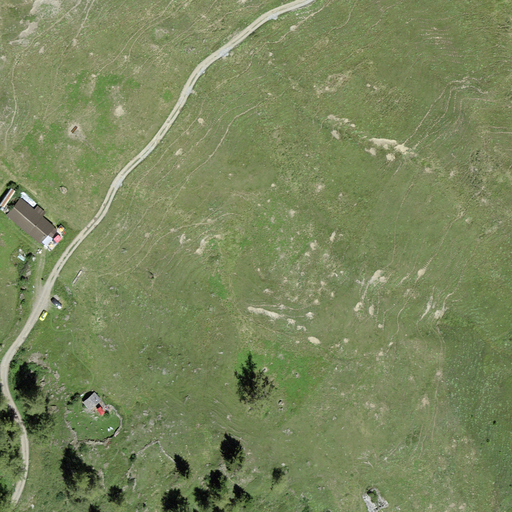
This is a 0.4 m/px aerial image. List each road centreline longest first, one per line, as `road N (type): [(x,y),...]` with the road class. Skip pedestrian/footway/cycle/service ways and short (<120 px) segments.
road 1 (track): [(45,294),(201,65),(267,16),(305,0)]
road 2 (track): [(7,511),(25,449),(2,380),(7,356),(45,294)]
